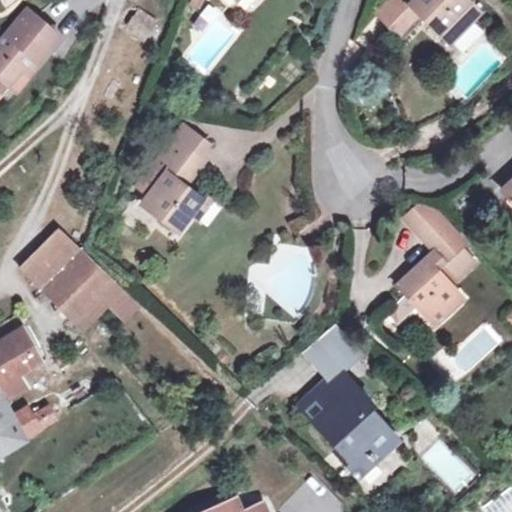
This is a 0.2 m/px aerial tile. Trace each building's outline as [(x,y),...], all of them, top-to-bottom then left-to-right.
[(387,26),(410,3),(407,0),(385,0),(374,12),(387,26)] [(467,0),(412,0),(410,3),(387,26),(401,40),(425,17),(449,42),(479,12),(467,0)] [(32,54),(37,59),(58,35),(25,6),(0,34),(0,74),(8,81),(23,64),(32,54)] [(123,22),(143,37),(156,21),(135,6),(123,22)] [(32,54),(23,64),(29,68),(37,59),(32,54)] [(468,98),(451,82),(400,106),(412,132),(454,112),(468,98)] [(171,137),(197,156),(207,143),(180,124),(171,137)] [(197,156),(171,137),(152,162),(164,171),(141,202),(176,229),(189,212),(200,198),(181,184),(177,180),(183,172),(188,176),(200,159),(197,156)] [(181,184),(188,176),(183,172),(177,180),(181,184)] [(511,180),(503,189),(511,199),(511,180)] [(202,194),(200,198),(189,212),(195,216),(208,199),(202,194)] [(404,216),(415,228),(434,210),(423,198),(404,216)] [(435,249),(426,258),(398,283),(407,292),(416,302),(434,321),(461,296),(450,284),(474,262),(458,245),(464,241),(444,220),(434,210),(415,228),(425,238),(435,249)] [(38,288),(79,249),(55,227),(17,267),(38,288)] [(293,239),(288,234),(243,270),(236,319),(286,324),(290,321),(295,316),(301,307),(306,297),(308,286),(308,275),(306,263),(303,254),(298,246),(293,239)] [(98,266),(79,249),(38,288),(39,289),(73,323),(114,282),(98,266)] [(139,306),(114,282),(73,323),(81,331),(109,302),(126,319),(139,306)] [(402,316),(416,302),(407,292),(392,306),(402,316)] [(511,305),(500,316),(511,329),(511,305)] [(0,451),(60,415),(53,403),(34,414),(29,405),(11,416),(1,399),(26,385),(17,372),(39,359),(15,320),(0,327),(0,451)] [(314,422),(354,385),(340,369),(300,406),(314,422)] [(87,396),(80,385),(71,391),(78,402),(87,396)] [(369,401),(354,385),(314,422),(338,448),(340,446),(348,456),(343,460),(357,475),(374,460),(368,452),(390,431),(365,405),(369,401)] [(397,438),(390,431),(368,452),(374,460),(397,438)] [(348,456),(340,446),(338,448),(335,450),(343,460),(348,456)] [(243,511),(236,511),(231,501),(205,511),(262,511),(259,505),(243,511)]
